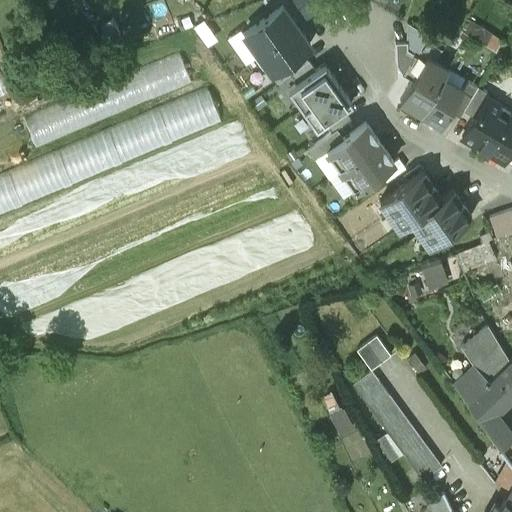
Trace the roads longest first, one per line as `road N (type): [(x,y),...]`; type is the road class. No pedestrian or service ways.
road 1 (unknown): [(511,418),(397,323),(319,301)]
road 2 (residential): [(511,187),(388,116),(357,45)]
